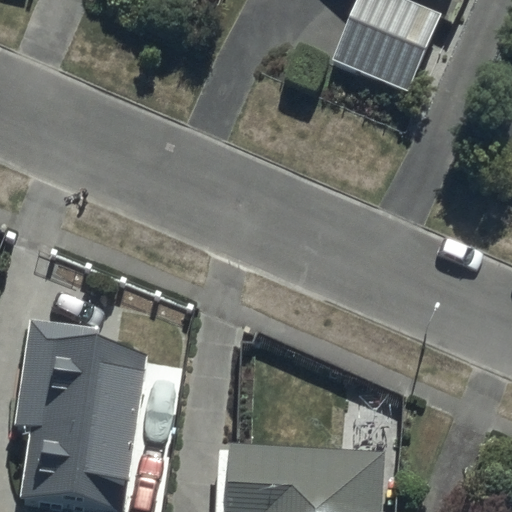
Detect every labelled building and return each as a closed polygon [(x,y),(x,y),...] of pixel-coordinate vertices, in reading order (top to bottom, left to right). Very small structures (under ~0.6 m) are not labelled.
[(140,0),(220,24),(227,0),(140,0)] [(445,29),(370,0),(365,0),(335,76),(414,107),(445,29)] [(427,0),(449,9),(452,0),(427,0)] [(511,101),(492,155),(511,162),(511,101)] [(81,511),(123,511),(147,337),(32,322),(8,502),(81,511)] [(379,511),(382,449),(224,441),(220,511),(379,511)]
